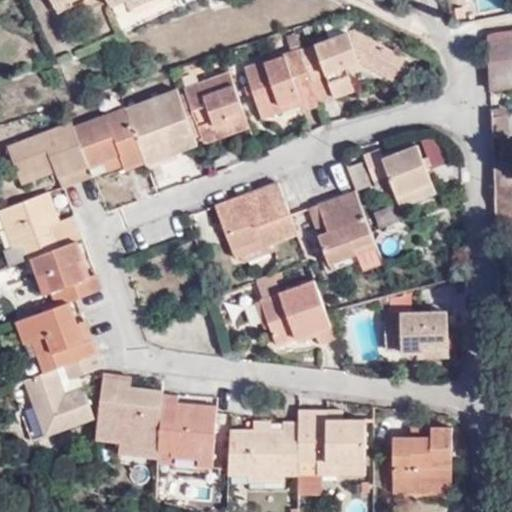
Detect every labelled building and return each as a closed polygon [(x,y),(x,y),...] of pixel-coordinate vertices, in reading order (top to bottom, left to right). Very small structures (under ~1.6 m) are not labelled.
[(407,57),(354,29),(301,48),(312,80),(326,75),(335,97),(356,90),(347,67),(360,62),(394,80),(407,57)] [(511,29),(492,33),(489,33),(492,59),(490,59),(491,89),(511,86),(511,29)] [(312,80),(301,48),(244,68),(261,112),(280,105),(281,111),(300,104),(303,110),(319,103),(320,103),(312,80)] [(249,124),(230,72),(185,88),(187,93),(180,95),(195,134),(201,131),(204,140),(249,124)] [(335,97),(326,75),(312,80),(320,103),(335,97)] [(180,95),(178,88),(126,107),(146,162),(147,164),(199,145),(195,134),(180,95)] [(281,111),(280,105),(261,112),(263,118),(281,111)] [(146,162),(126,107),(126,106),(75,126),(90,166),(94,175),(94,176),(124,165),(126,169),(146,162)] [(492,117),(507,117),(507,114),(507,108),(492,108),(492,110),(492,117)] [(507,117),(492,117),(493,137),(507,137),(507,117)] [(90,166),(75,126),(73,121),(8,146),(20,178),(54,165),(57,171),(59,177),(90,166)] [(440,134),(421,140),(432,168),(451,162),(440,134)] [(380,149),(364,155),(377,188),(392,182),(401,207),(436,194),(418,144),(383,157),(380,149)] [(23,184),(57,171),(54,165),(20,178),(23,184)] [(65,186),(94,175),(90,166),(59,177),(62,187),(65,186)] [(299,234),(291,215),(279,182),(216,205),(234,253),(239,252),(275,238),(277,242),(299,234)] [(378,246),(357,189),(319,204),(329,230),(319,234),(330,263),(378,246)] [(68,243),(61,221),(50,191),(0,210),(0,211),(13,246),(25,242),(30,254),(31,257),(68,243)] [(329,230),(319,204),(309,207),(319,234),(329,230)] [(82,238),(74,216),(61,221),(68,243),(77,240),(82,238)] [(243,262),(280,248),(277,242),(275,238),(239,252),(234,253),(236,258),(241,256),(243,262)] [(91,275),(85,259),(77,240),(68,243),(31,257),(45,294),(51,292),(56,306),(70,301),(76,299),(102,289),(97,273),(91,275)] [(30,254),(25,242),(13,246),(5,250),(10,264),(31,257),(30,254)] [(14,265),(0,271),(0,283),(18,276),(14,265)] [(282,292),(275,274),(256,280),(263,298),(282,292)] [(337,338),(327,311),(315,279),(282,292),(263,298),(261,299),(277,345),(316,331),(321,344),(337,338)] [(85,340),(70,301),(56,306),(17,321),(25,344),(33,341),(47,336),(58,367),(97,352),(91,338),(85,340)] [(449,343),(448,311),(401,312),(401,315),(385,315),(386,349),(402,349),(402,351),(427,351),(427,343),(449,343)] [(58,367),(47,336),(33,341),(44,372),(58,367)] [(449,356),(449,343),(427,343),(427,351),(427,357),(449,356)] [(95,417),(79,376),(102,367),(97,352),(58,367),(44,372),(24,380),(45,436),(95,417)] [(163,393),(164,389),(131,386),(120,385),(121,375),(104,373),(97,439),(120,441),(120,452),(160,456),(163,393)] [(131,386),(133,377),(121,375),(120,385),(131,386)] [(213,467),(218,406),(189,404),(188,410),(178,410),(179,403),(179,395),(163,393),(160,456),(159,462),(172,463),(172,456),(198,458),(198,466),(213,467)] [(366,474),(366,418),(344,418),(344,410),(300,410),(299,422),(300,429),(299,474),(300,474),(322,474),(366,474)] [(453,486),(453,426),(432,426),(432,436),(412,436),(394,436),(394,492),(433,492),(433,486),(453,486)] [(432,436),(432,426),(412,426),(412,436),(432,436)] [(299,474),(300,429),(272,429),(254,429),(232,429),(229,474),(249,475),(249,480),(286,480),(286,474),(299,474)] [(322,494),(322,474),(300,474),(299,474),(299,494),(322,494)]
